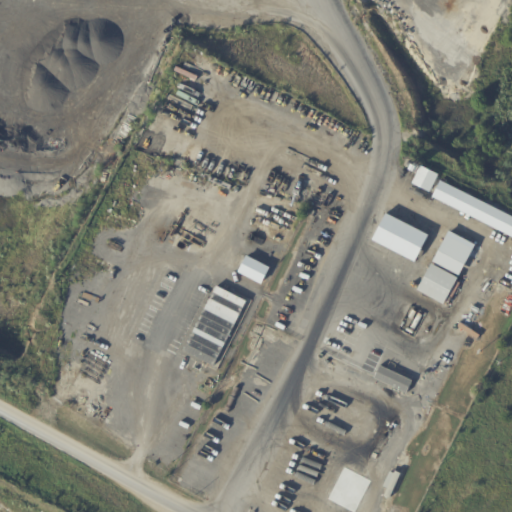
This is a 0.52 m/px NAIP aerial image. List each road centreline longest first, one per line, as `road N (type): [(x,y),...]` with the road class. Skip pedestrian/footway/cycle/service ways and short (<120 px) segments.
road 1 (tertiary): [(189,511),(0,407)]
road 2 (tertiary): [(0,436),(115,511)]
